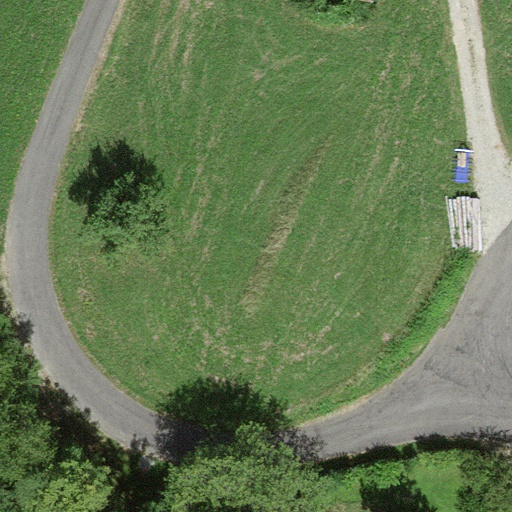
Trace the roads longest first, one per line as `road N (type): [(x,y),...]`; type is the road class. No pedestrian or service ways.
road 1 (unclassified): [(431,401),(260,449),(159,434),(76,388),(37,327),(16,252),(35,151),(111,0)]
road 2 (residential): [(431,401),(511,258)]
